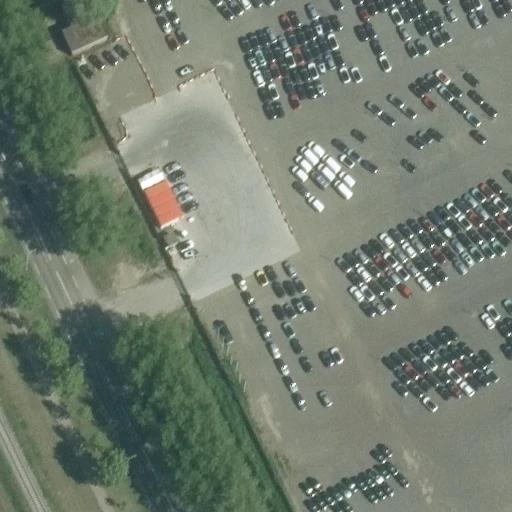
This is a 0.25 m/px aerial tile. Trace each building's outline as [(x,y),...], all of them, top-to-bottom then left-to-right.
[(87,24),(78,6),(62,14),(70,32),(60,36),(70,58),(106,41),(96,20),(87,24)] [(325,84),(361,68),(357,59),(321,75),(325,84)] [(178,92),(184,112),(220,102),(214,81),(178,92)] [(394,87),(170,174),(192,231),(416,143),(394,87)] [(140,108),(149,127),(157,123),(148,104),(140,108)] [(167,250),(176,246),(172,236),(162,241),(167,250)] [(286,346),(325,441),(359,427),(320,332),(286,346)]
